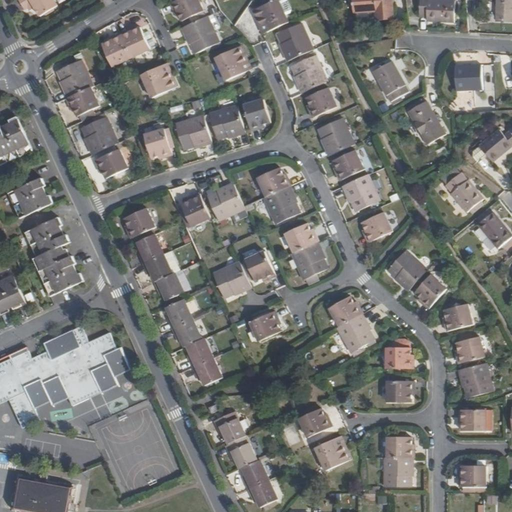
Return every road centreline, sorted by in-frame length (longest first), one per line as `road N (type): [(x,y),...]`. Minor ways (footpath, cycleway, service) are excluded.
road 1 (residential): [(224,511),(111,267)]
road 2 (residential): [(86,212),(152,183),(283,146)]
road 3 (residential): [(358,271),(434,347),(438,419)]
road 4 (residential): [(283,146),(309,163),(358,271)]
road 5 (residential): [(86,212),(23,80)]
road 6 (residential): [(0,341),(80,303),(111,267)]
